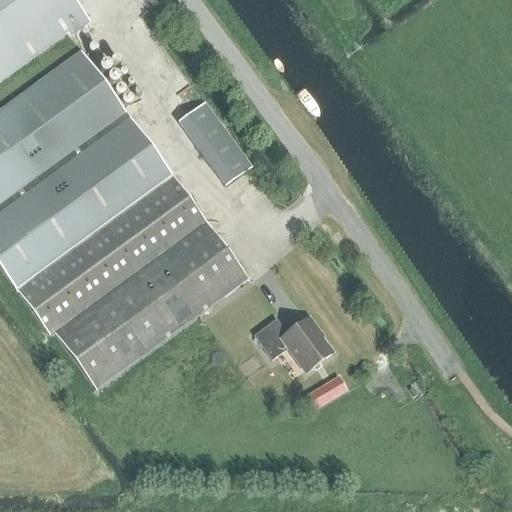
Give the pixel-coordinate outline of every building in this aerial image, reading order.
[(0,0),(0,82),(66,34),(69,38),(88,24),(70,0),(0,0)] [(0,111),(0,272),(47,338),(51,335),(94,392),(247,282),(80,53),(0,111)] [(224,189),(249,169),(203,106),(177,125),(224,189)] [(331,356),(315,335),(316,333),(307,321),(286,337),(275,323),(253,339),(271,363),(286,352),(304,376),(331,356)] [(432,361),(439,357),(427,339),(420,344),(432,361)] [(336,380),(319,390),(328,405),(345,395),(336,380)]
